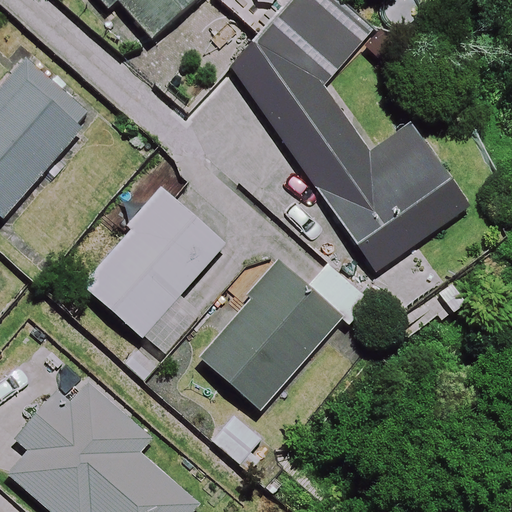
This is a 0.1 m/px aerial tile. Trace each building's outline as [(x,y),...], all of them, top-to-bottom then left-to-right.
[(199,0),(102,0),(111,10),(118,5),(150,43),(199,0)] [(265,119),(267,122),(376,277),(471,210),(413,128),(370,158),(321,88),(373,34),(337,0),(295,0),(229,69),(265,119)] [(89,124),(23,66),(0,92),(0,220),(2,222),(89,124)] [(223,248),(162,196),(81,290),(142,343),(223,248)] [(440,287),(418,258),(370,295),(393,324),(440,287)] [(201,362),(260,415),(342,324),(349,330),(370,307),(327,269),(305,293),(281,272),(201,362)] [(150,441),(75,376),(20,438),(31,448),(7,476),(47,511),(195,511),(198,509),(137,456),(150,441)]
